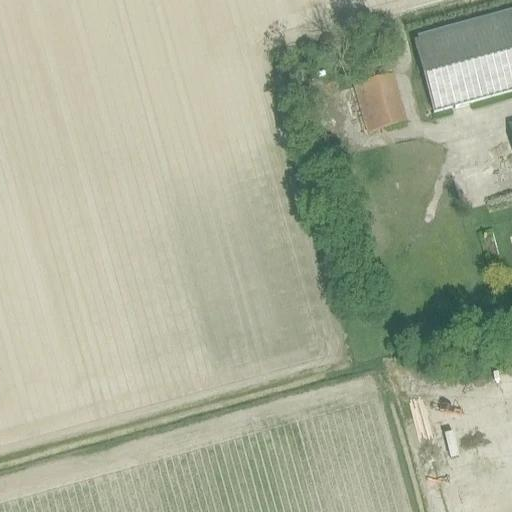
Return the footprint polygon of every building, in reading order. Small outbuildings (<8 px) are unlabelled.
[(511,17),(414,44),(434,115),(511,93),(511,17)] [(366,135),(407,123),(393,76),(352,88),(366,135)] [(468,204),(481,201),(475,182),(463,185),(468,204)] [(484,388),(486,400),(511,395),(511,373),(464,381),(466,391),(484,388)] [(450,448),(449,421),(410,423),(411,450),(450,448)] [(424,495),(433,492),(428,477),(447,470),(440,450),(412,460),(420,485),(424,495)]
